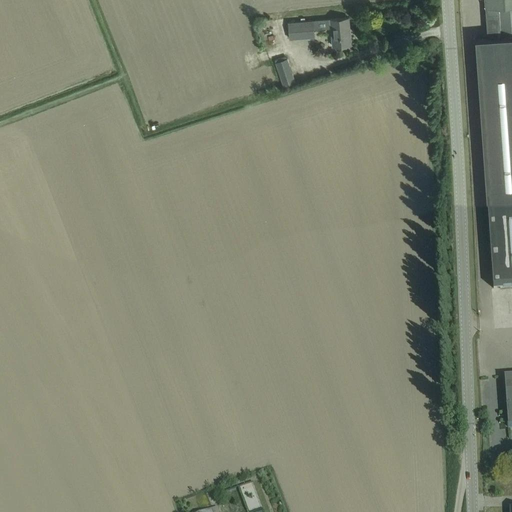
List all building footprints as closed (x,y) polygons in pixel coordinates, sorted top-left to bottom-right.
[(511,0),(484,0),(487,37),(475,38),(477,58),(511,55),(511,0)] [(332,46),(351,45),(348,17),(338,18),(313,20),(314,29),(331,28),(332,46)] [(314,37),(314,29),(313,20),(288,22),(289,39),(314,37)] [(511,55),(477,58),(493,288),(493,289),(501,288),(511,287),(511,55)] [(275,62),(283,85),(295,81),(287,58),(275,62)] [(217,481),(203,485),(206,496),(220,492),(217,481)]
